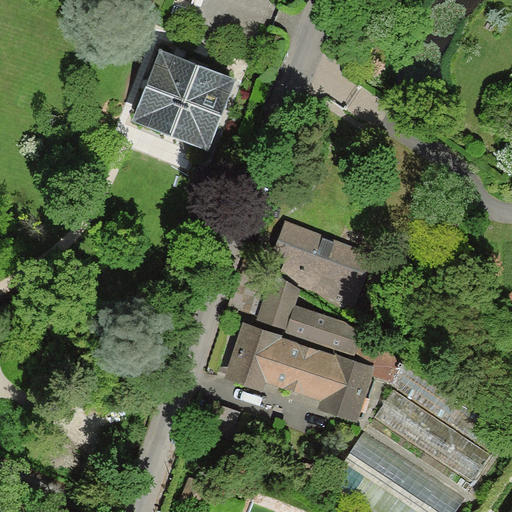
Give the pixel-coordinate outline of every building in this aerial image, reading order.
[(230,79),(158,51),(131,117),(204,146),(230,79)] [(354,303),(373,255),(288,222),(269,269),(354,303)] [(288,338),(245,322),(226,375),(263,388),(266,377),(325,397),(322,407),(357,419),(374,367),(353,360),(360,337),(363,328),(346,322),(295,305),(300,289),(274,273),(261,317),(291,328),(288,338)] [(393,384),(495,452),(507,433),(405,366),(393,384)] [(394,389),(376,417),(473,482),(491,455),(394,389)] [(241,411),(213,401),(204,425),(228,442),(241,411)] [(214,486),(190,477),(181,501),(206,510),(214,486)]
